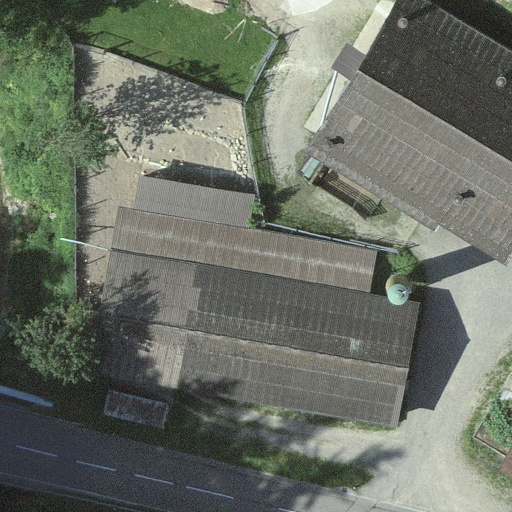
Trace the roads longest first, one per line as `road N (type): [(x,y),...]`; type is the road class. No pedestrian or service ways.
road 1 (residential): [(416,511),(481,265),(293,178)]
road 2 (tertiary): [(0,439),(298,511)]
road 3 (track): [(263,0),(293,39),(293,178)]
